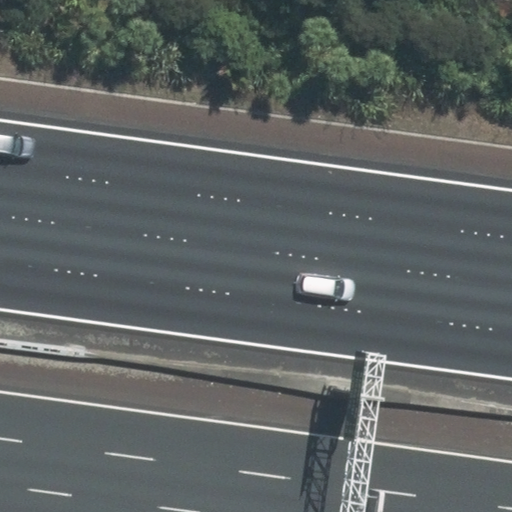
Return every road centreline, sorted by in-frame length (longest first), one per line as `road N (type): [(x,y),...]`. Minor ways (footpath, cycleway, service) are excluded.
road 1 (motorway): [(0,202),(511,273)]
road 2 (motorway): [(511,508),(0,438)]
